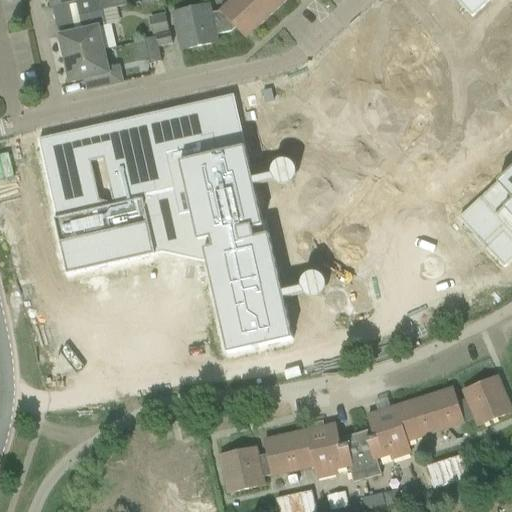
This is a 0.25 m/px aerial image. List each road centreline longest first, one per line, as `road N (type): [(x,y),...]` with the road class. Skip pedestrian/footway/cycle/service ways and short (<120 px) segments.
road 1 (residential): [(0,134),(305,68),(379,0)]
road 2 (residential): [(2,414),(340,340)]
